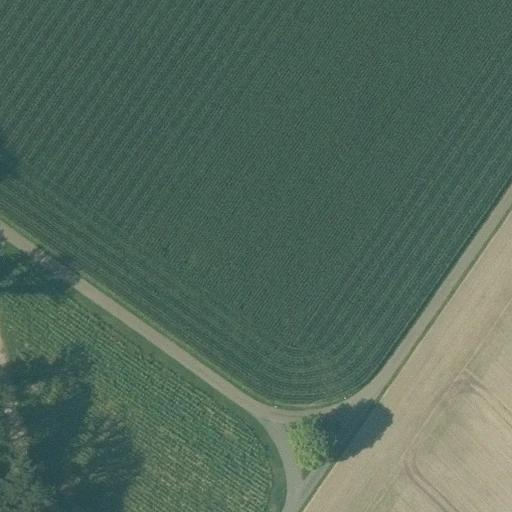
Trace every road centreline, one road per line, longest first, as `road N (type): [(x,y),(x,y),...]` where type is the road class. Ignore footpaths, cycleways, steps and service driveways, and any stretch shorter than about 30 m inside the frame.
road 1 (unclassified): [(0,230),(255,411)]
road 2 (unclassified): [(511,190),(362,403)]
